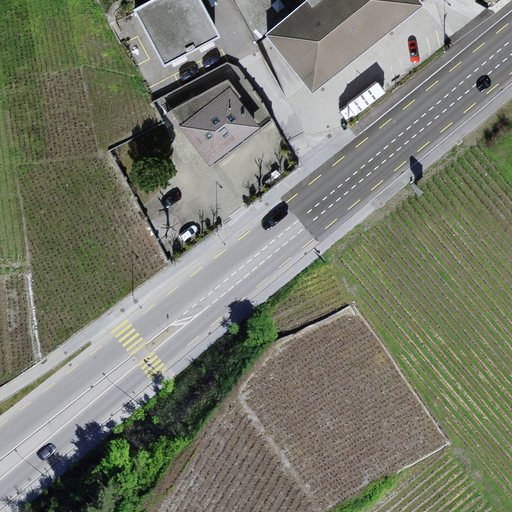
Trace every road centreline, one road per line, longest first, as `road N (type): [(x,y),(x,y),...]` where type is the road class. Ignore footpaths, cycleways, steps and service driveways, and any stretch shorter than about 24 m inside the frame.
road 1 (secondary): [(511,46),(216,295)]
road 2 (secondary): [(0,494),(152,367),(216,295)]
road 3 (secondary): [(216,295),(129,340),(0,441)]
